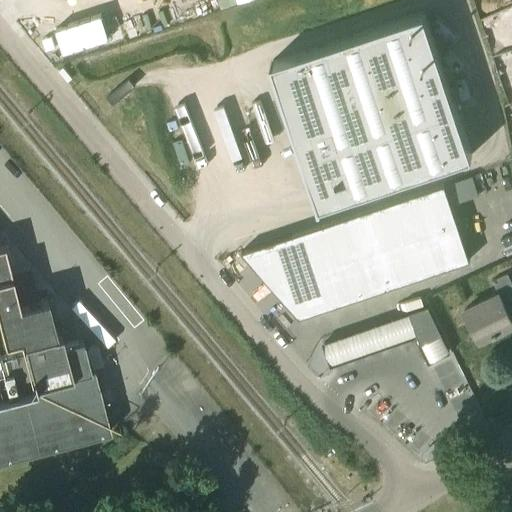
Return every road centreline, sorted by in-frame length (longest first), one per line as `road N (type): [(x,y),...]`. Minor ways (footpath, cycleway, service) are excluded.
road 1 (unclassified): [(425,492),(374,439),(303,387),(0,33)]
road 2 (unknown): [(0,185),(258,511)]
